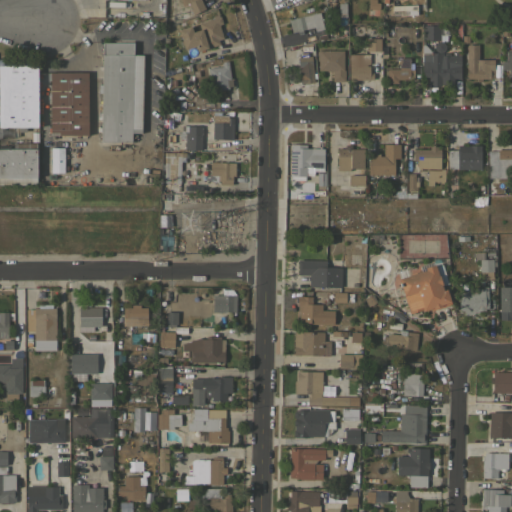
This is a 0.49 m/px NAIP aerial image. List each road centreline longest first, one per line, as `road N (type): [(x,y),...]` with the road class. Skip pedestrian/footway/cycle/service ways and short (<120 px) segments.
road 1 (residential): [(259,511),(268,95),(247,0)]
road 2 (residential): [(0,274),(265,273)]
road 3 (residential): [(267,116),(511,116)]
road 4 (residential): [(455,511),(458,353)]
